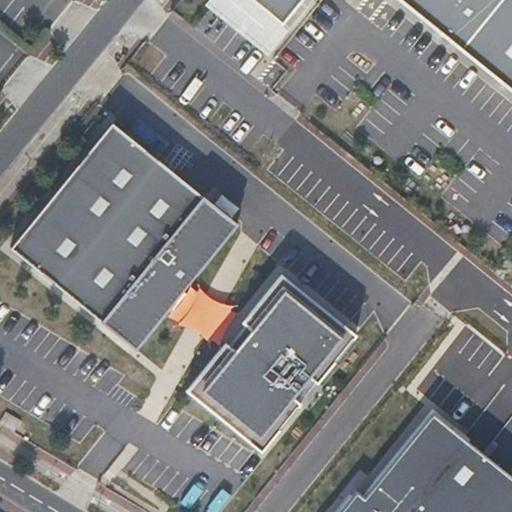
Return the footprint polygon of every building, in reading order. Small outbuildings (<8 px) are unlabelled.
[(511,0),(250,0),(281,25),(301,0),(400,0),(511,90),(511,0)] [(11,245),(138,345),(241,216),(115,115),(11,245)] [(511,276),(511,256),(502,269),(511,276)] [(281,268),(187,387),(263,448),(358,329),(281,268)] [(511,511),(511,478),(418,402),(349,486),(340,479),(312,511),(511,511)]
